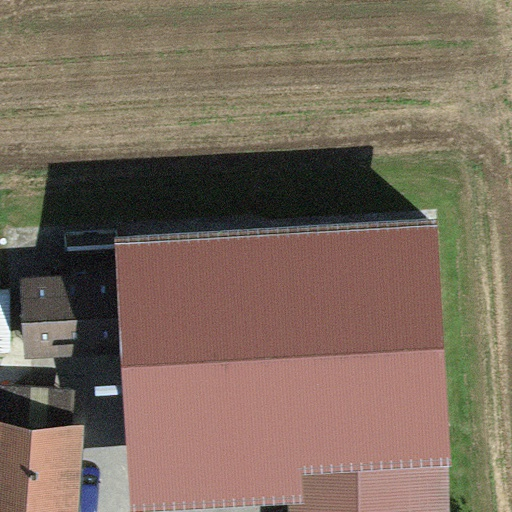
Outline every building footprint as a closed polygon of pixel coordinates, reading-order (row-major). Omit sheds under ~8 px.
[(434,200),(120,215),(122,264),(126,344),(133,487),(286,480),(299,479),(297,443),(445,436),(434,200)] [(122,264),(23,269),(28,349),(126,344),(122,264)] [(0,350),(17,351),(19,290),(0,289),(0,350)] [(75,511),(81,450),(83,412),(0,405),(0,511),(11,511),(75,511)] [(447,511),(445,436),(297,443),(299,479),(286,480),(286,511),(447,511)]
